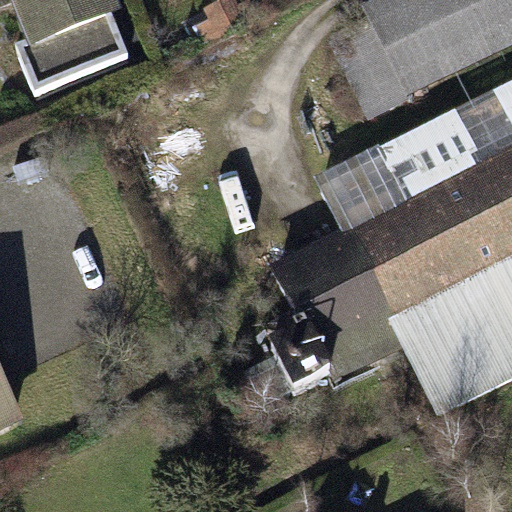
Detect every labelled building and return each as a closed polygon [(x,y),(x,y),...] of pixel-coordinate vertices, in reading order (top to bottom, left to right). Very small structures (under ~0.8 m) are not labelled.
[(0,0),(0,17),(16,8),(11,0),(0,0)] [(123,0),(31,0),(46,40),(33,44),(51,93),(145,59),(123,0)] [(511,0),(428,0),(336,45),(377,130),(511,63),(511,0)] [(356,243),(299,271),(356,385),(420,353),(452,417),(511,387),(511,101),(330,191),(356,243)] [(0,358),(0,452),(37,434),(0,358)]
